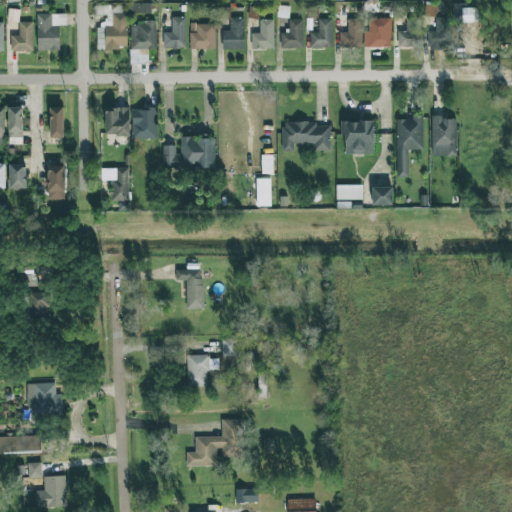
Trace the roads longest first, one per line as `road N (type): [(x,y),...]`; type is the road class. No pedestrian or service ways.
road 1 (residential): [(0,79),(511,76)]
road 2 (residential): [(115,272),(125,511)]
road 3 (residential): [(84,0),(85,186)]
